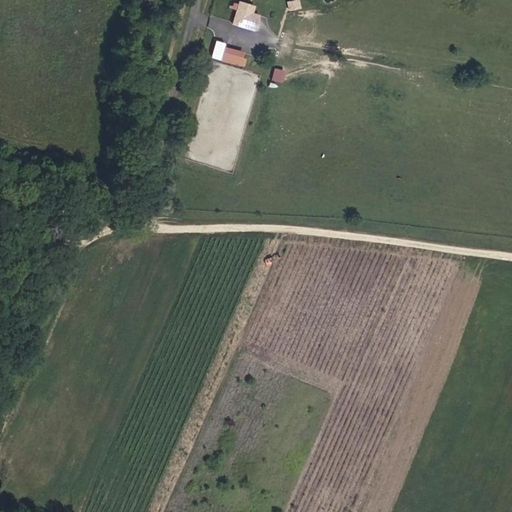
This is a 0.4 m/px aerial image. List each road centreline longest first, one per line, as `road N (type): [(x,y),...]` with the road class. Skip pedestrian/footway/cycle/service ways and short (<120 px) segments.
road 1 (track): [(511,258),(92,225),(78,236),(0,409)]
road 2 (unknown): [(143,227),(191,0)]
